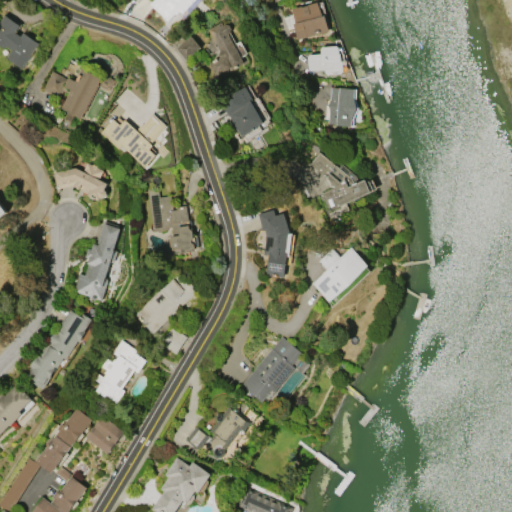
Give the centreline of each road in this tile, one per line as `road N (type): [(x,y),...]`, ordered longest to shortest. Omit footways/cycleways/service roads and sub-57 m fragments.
road 1 (tertiary): [(49,0),(139,36),(184,90),(228,223),(234,253),(226,295)]
road 2 (tertiary): [(226,295),(104,511)]
road 3 (residential): [(65,221),(59,267),(35,329),(0,366)]
